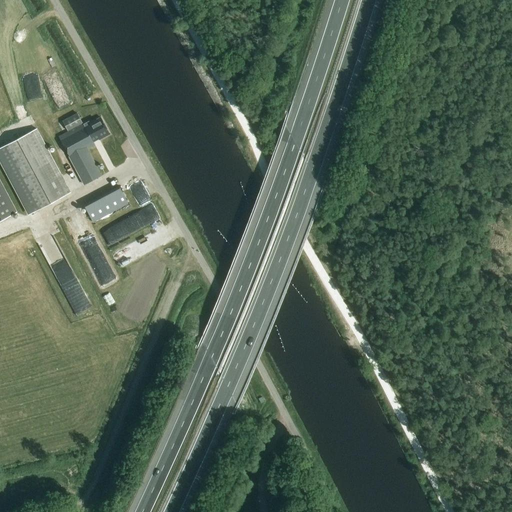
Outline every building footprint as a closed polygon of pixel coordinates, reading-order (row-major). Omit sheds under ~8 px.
[(62,109),(75,102),(66,85),(53,92),(62,109)] [(109,135),(100,118),(99,117),(83,125),(77,114),(62,121),(68,132),(58,137),(59,139),(58,140),(84,187),(101,178),(86,151),(94,147),(93,143),(98,140),(100,143),(106,140),(105,137),(109,135)] [(37,129),(6,146),(0,148),(0,162),(28,216),(40,209),(71,193),(37,129)] [(0,221),(16,213),(0,182),(0,221)] [(84,205),(93,223),(128,204),(119,186),(84,205)] [(151,223),(160,217),(153,205),(144,211),(151,223)] [(115,253),(121,267),(157,251),(151,238),(115,253)] [(145,264),(125,314),(143,321),(163,271),(145,264)] [(115,272),(101,280),(105,287),(118,279),(115,272)]
